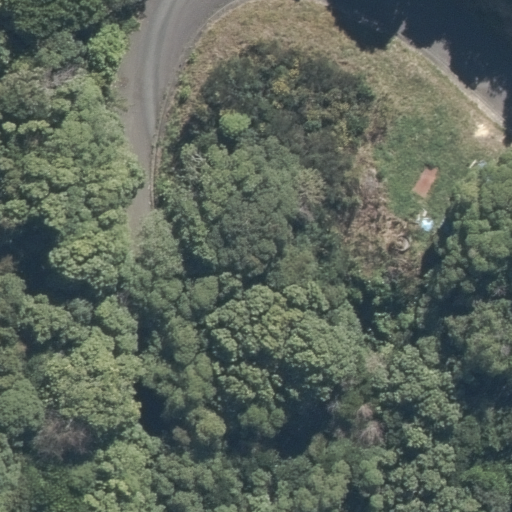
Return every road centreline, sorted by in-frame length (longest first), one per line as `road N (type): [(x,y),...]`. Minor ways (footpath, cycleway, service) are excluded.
road 1 (residential): [(189,0),(147,60),(129,170),(144,379),(167,511)]
road 2 (residential): [(511,88),(427,8),(408,0)]
